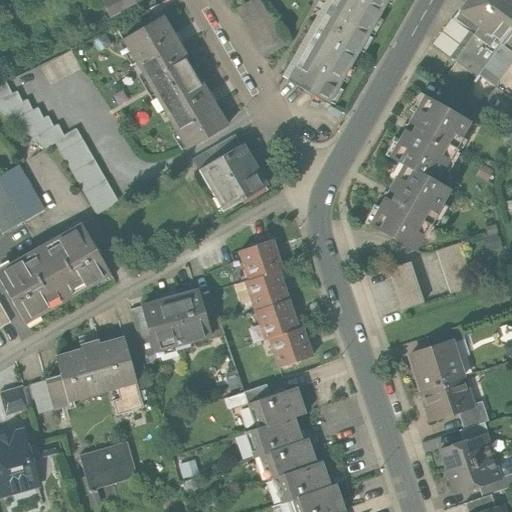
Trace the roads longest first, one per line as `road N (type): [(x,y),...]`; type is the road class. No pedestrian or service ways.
road 1 (residential): [(319,200),(285,197),(0,363)]
road 2 (tertiary): [(411,511),(320,239),(319,200)]
road 3 (residential): [(211,0),(296,145)]
road 4 (tertiary): [(432,0),(356,129)]
